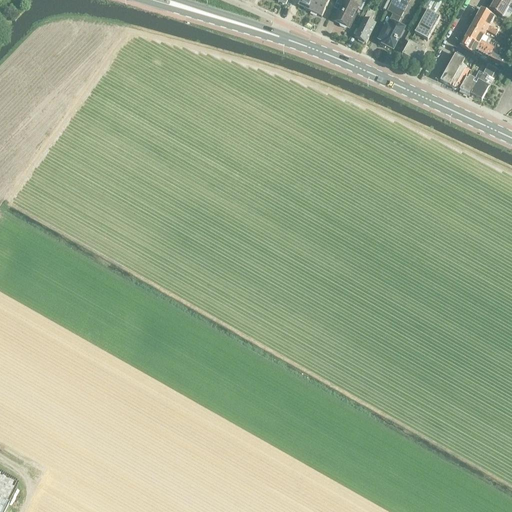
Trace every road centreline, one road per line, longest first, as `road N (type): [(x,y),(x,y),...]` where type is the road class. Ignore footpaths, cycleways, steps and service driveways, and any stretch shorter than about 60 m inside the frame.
road 1 (secondary): [(141,0),(287,39)]
road 2 (secondary): [(420,96),(287,39)]
